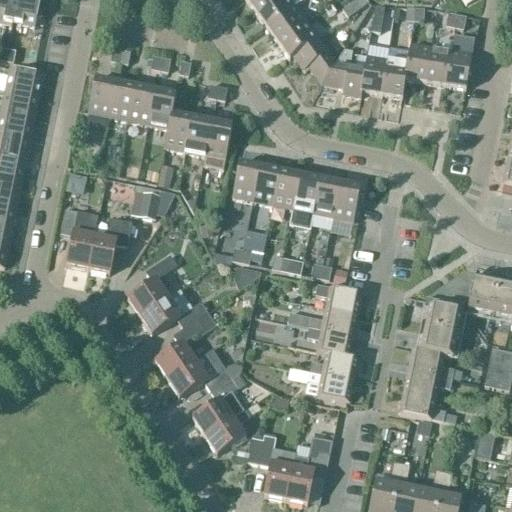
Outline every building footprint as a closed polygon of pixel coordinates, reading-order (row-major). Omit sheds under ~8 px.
[(17,0),(0,0),(0,24),(12,27),(17,0)] [(17,0),(12,27),(34,31),(40,0),(17,0)] [(272,0),(242,0),(253,14),(272,0)] [(301,0),(272,0),(253,14),(265,30),(294,10),(304,3),(301,0)] [(362,0),(352,7),(357,14),(368,7),(362,0)] [(476,0),(460,0),(465,9),(477,1),(476,0)] [(357,14),(352,7),(342,15),(347,22),(357,14)] [(306,26),(294,10),(265,30),(277,47),(306,26)] [(384,12),(375,11),(373,24),(382,25),(384,12)] [(414,14),(406,13),(405,26),(413,27),(414,14)] [(423,14),(414,14),(413,27),(422,27),(423,14)] [(456,20),(448,18),(445,31),(454,33),(456,20)] [(465,22),(456,20),(454,33),(462,34),(465,22)] [(379,37),(382,25),(373,24),(371,36),(379,37)] [(318,43),(306,26),(277,47),(289,64),(292,61),(318,43)] [(335,68),(318,43),(292,61),(303,76),(308,72),(321,90),(335,68)] [(430,53),(409,49),(406,68),(407,68),(404,85),(405,85),(424,88),(430,53)] [(430,53),(424,88),(444,91),(450,56),(430,53)] [(7,54),(4,66),(12,68),(15,55),(7,54)] [(110,66),(119,68),(121,55),(113,54),(110,66)] [(130,57),(121,55),(119,68),(127,70),(130,57)] [(444,91),(465,95),(471,59),(450,56),(444,91)] [(386,65),(366,61),(364,72),(365,72),(360,97),(361,97),(381,100),(386,65)] [(161,63),(153,62),(150,74),(159,76),(161,63)] [(170,65),(161,63),(159,76),(167,78),(170,65)] [(381,100),(402,104),(405,85),(404,85),(407,68),(406,68),(386,65),(381,100)] [(190,69),(181,67),(179,80),(187,82),(190,69)] [(342,100),(360,103),(361,97),(360,97),(365,72),(364,72),(335,68),(321,90),(343,94),(342,100)] [(9,73),(4,96),(38,102),(43,80),(9,73)] [(115,87),(94,83),(87,118),(108,122),(115,87)] [(135,91),(115,87),(108,122),(128,126),(135,91)] [(207,103),(215,105),(217,92),(210,90),(207,103)] [(155,95),(135,91),(128,126),(148,130),(155,95)] [(226,94),(217,92),(215,105),(224,106),(226,94)] [(175,99),(155,95),(148,130),(167,134),(168,134),(171,118),(172,118),(175,99)] [(0,116),(34,124),(38,102),(4,96),(0,116)] [(0,138),(30,145),(34,124),(0,116),(0,138)] [(171,118),(168,134),(167,134),(163,153),(184,157),(191,122),(172,118),(171,118)] [(191,122),(184,157),(204,161),(211,126),(191,122)] [(223,175),(232,130),(211,126),(204,161),(202,171),(223,175)] [(0,161),(25,166),(30,145),(0,138),(0,161)] [(0,183),(21,187),(25,166),(0,161),(0,183)] [(502,188),(511,190),(511,167),(506,167),(502,188)] [(232,203),(251,207),(259,172),(239,168),(232,203)] [(167,193),(171,172),(159,170),(155,190),(167,193)] [(279,176),(259,172),(251,207),(272,211),(279,176)] [(299,180),(279,176),(272,211),(292,215),(299,180)] [(69,180),(66,196),(68,197),(77,199),(83,195),(86,183),(72,180),(69,180)] [(309,234),(312,219),(319,184),(299,180),(292,215),(289,230),(309,234)] [(0,205),(17,209),(21,187),(0,183),(0,205)] [(339,188),(319,184),(312,219),(332,223),(339,188)] [(360,192),(339,188),(332,223),(353,227),(360,192)] [(143,199),(138,222),(154,225),(156,219),(164,221),(175,200),(160,196),(159,202),(143,199)] [(0,227),(13,230),(17,209),(0,205),(0,227)] [(77,217),(65,214),(60,239),(71,241),(66,270),(87,274),(94,240),(98,221),(77,217)] [(106,242),(94,240),(87,274),(109,279),(115,250),(127,252),(132,228),(109,223),(106,242)] [(0,249),(8,251),(13,230),(0,227),(0,249)] [(0,272),(4,273),(8,251),(0,249),(0,272)] [(242,255),(234,253),(231,266),(240,268),(242,255)] [(240,268),(248,270),(251,257),(242,255),(240,268)] [(213,258),(212,262),(216,268),(224,270),(226,261),(213,258)] [(177,271),(170,260),(145,277),(151,287),(127,303),(139,321),(168,302),(161,291),(168,287),(163,280),(177,271)] [(282,263),(274,262),(271,274),(280,276),(282,263)] [(291,265),(282,263),(280,276),(288,278),(291,265)] [(322,272),(314,270),(311,282),(319,284),(322,272)] [(319,284),(328,286),(331,273),(322,272),(319,284)] [(497,281),(468,275),(457,283),(461,289),(458,302),(469,304),(467,314),(489,319),(497,281)] [(336,276),(333,288),(345,290),(347,278),(336,276)] [(489,319),(511,323),(511,315),(511,284),(497,281),(489,319)] [(356,321),(361,299),(329,292),(329,293),(317,290),(315,299),(327,301),(325,314),(356,321)] [(179,295),(168,302),(139,321),(151,340),(176,324),(182,334),(197,324),(207,317),(200,307),(191,313),(179,295)] [(430,308),(426,329),(457,335),(463,307),(441,303),(437,296),(426,303),(425,307),(430,308)] [(352,342),(356,321),(325,314),(322,325),(310,323),(308,333),(352,342)] [(179,350),(154,366),(166,385),(196,366),(184,347),(197,338),(199,342),(216,331),(207,317),(197,324),(182,334),(172,340),(179,350)] [(443,361),(452,363),(457,335),(426,329),(420,355),(420,356),(443,361)] [(306,343),(318,345),(316,357),(325,359),(325,358),(348,363),(348,362),(352,342),(308,333),(306,343)] [(511,357),(491,353),(484,391),(508,396),(511,378),(511,357)] [(412,354),(408,375),(451,384),(453,374),(441,372),(443,361),(420,356),(420,355),(412,354)] [(203,387),(210,397),(231,383),(212,355),(196,366),(166,385),(179,403),(203,387)] [(311,367),(309,377),(353,386),(357,364),(348,362),(348,363),(325,358),(325,359),(323,370),(311,367)] [(435,403),(437,392),(449,394),(451,384),(408,375),(403,397),(435,403)] [(319,390),(317,401),(348,408),(353,386),(309,377),(307,387),(319,390)] [(192,423),(204,441),(242,416),(230,398),(245,388),(238,378),(231,383),(210,397),(216,407),(192,423)] [(430,424),(442,427),(445,417),(432,414),(435,403),(403,397),(399,418),(430,425),(430,424)] [(204,441),(216,460),(245,441),(238,429),(250,421),(245,414),(242,416),(204,441)] [(481,435),(475,462),(489,465),(494,438),(481,435)] [(246,468),(269,472),(263,501),(284,506),(292,471),(271,467),(275,443),(263,440),(262,445),(251,443),(248,457),(246,468)] [(284,506),(307,510),(312,481),(324,484),(332,446),(312,442),(307,464),(294,461),(292,471),(284,506)] [(238,455),(235,465),(246,468),(248,457),(238,455)] [(393,467),(390,481),(398,483),(401,468),(393,467)] [(409,470),(401,468),(398,483),(406,485),(409,470)] [(432,490),(440,492),(443,477),(435,476),(432,490)] [(451,479),(443,477),(440,492),(448,493),(451,479)] [(375,486),(369,511),(391,511),(397,490),(375,486)] [(397,490),(391,511),(414,511),(418,494),(397,490)] [(436,511),(439,499),(418,494),(414,511),(436,511)] [(436,511),(458,511),(461,503),(439,499),(436,511)]
